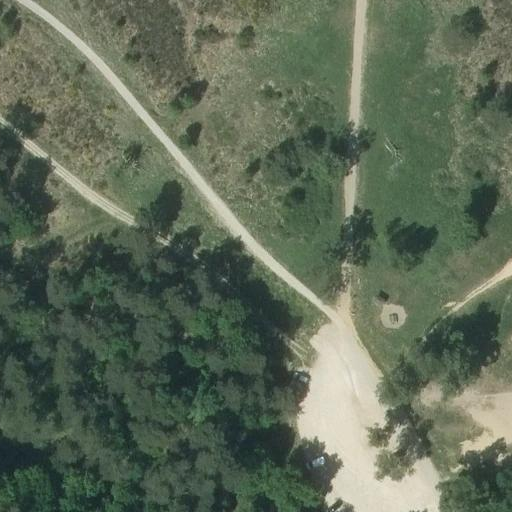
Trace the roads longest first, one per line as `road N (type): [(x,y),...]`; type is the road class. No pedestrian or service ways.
road 1 (track): [(0,122),(80,191),(163,234),(300,347),(324,342),(343,325)]
road 2 (unclassified): [(450,511),(343,325)]
